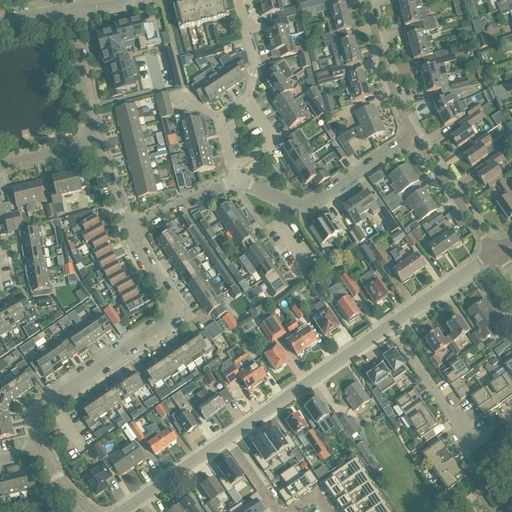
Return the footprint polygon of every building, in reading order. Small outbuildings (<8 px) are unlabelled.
[(224,0),(202,0),(173,8),(179,31),(223,20),(225,28),(231,27),(224,0)] [(406,0),(404,1),(398,2),(401,14),(416,10),(413,0),(406,0)] [(453,2),(457,17),(465,15),(461,0),(453,2)] [(511,0),(487,0),(488,2),(493,0),(499,0),(501,3),(497,5),(499,11),(511,6),(511,0)] [(277,2),(258,7),(261,17),(269,15),(279,13),(279,12),(277,2)] [(315,8),(310,9),(312,15),(328,10),(326,5),(315,8)] [(346,5),(331,9),(334,21),(349,17),(346,5)] [(511,6),(499,11),(501,16),(510,13),(511,18),(511,6)] [(416,10),(401,14),(405,26),(420,23),(418,16),(424,14),(422,9),(416,10)] [(279,13),(269,15),(271,22),(288,18),(286,10),(279,12),(279,13)] [(331,33),(322,35),(324,42),(335,39),(334,34),(352,29),(349,17),(334,21),(328,22),(331,33)] [(288,18),(271,22),(273,30),(285,27),(288,26),(290,26),(288,18)] [(434,18),(422,21),(424,27),(435,24),(434,18)] [(102,35),(96,36),(105,71),(111,70),(113,81),(108,82),(112,98),(123,96),(122,91),(136,87),(133,77),(138,76),(135,63),(130,64),(129,59),(123,61),(121,51),(121,50),(120,45),(125,44),(126,49),(139,46),(141,51),(154,47),(154,46),(160,45),(160,42),(161,42),(155,20),(142,24),(141,19),(100,30),(102,35)] [(435,24),(424,27),(425,32),(437,30),(435,24)] [(285,27),(273,30),(265,32),(268,42),(286,38),(291,36),(288,26),(285,27)] [(407,37),(405,38),(407,45),(409,44),(410,48),(434,42),(432,37),(424,39),(422,32),(407,36),(407,37)] [(484,36),(477,38),(480,49),(487,46),(484,36)] [(511,36),(501,40),(503,46),(511,43),(511,36)] [(286,38),(268,42),(270,53),(279,51),(281,58),(297,54),(295,46),(288,48),(286,38)] [(335,39),(324,42),(325,47),(333,45),(336,57),(343,55),(358,51),(355,39),(340,43),(337,44),(335,39)] [(434,42),(410,48),(414,61),(429,57),(428,55),(433,54),(432,49),(431,44),(434,43),(434,42)] [(511,43),(503,46),(506,54),(511,52),(511,43)] [(315,51),(309,53),(312,63),(318,61),(315,51)] [(358,51),(343,55),(346,67),(361,63),(358,51)] [(435,54),(436,60),(437,60),(448,57),(446,51),(435,54)] [(221,64),(225,69),(236,86),(244,80),(238,71),(243,67),(235,55),(230,59),(230,58),(221,64)] [(307,55),(299,57),(302,70),(307,70),(309,79),(313,79),(307,55)] [(425,68),(419,70),(423,82),(446,75),(451,74),(448,64),(444,65),(450,63),(448,57),(437,60),(436,60),(424,63),(425,68)] [(171,61),(156,64),(161,88),(175,85),(171,61)] [(274,78),(265,84),(270,93),(287,82),(293,78),(284,63),(270,71),(274,78)] [(331,69),(333,75),(344,72),(343,66),(331,69)] [(212,69),(203,75),(219,97),(227,92),(216,75),(212,69)] [(225,69),(216,75),(227,92),(236,86),(225,69)] [(344,72),(333,75),(334,81),(346,78),(344,72)] [(369,80),(367,72),(364,73),(364,72),(349,76),(350,83),(348,84),(347,86),(348,89),(352,89),(367,85),(366,81),(369,80)] [(197,83),(191,87),(199,99),(205,95),(210,103),(219,97),(203,75),(195,80),(197,83)] [(446,75),(423,82),(426,94),(440,90),(442,94),(449,92),(462,89),(469,87),(468,82),(450,86),(451,89),(449,89),(448,84),(448,83),(446,75)] [(309,79),(306,82),(307,87),(315,85),(313,79),(309,79)] [(287,82),(270,93),(276,101),(289,93),(293,90),(287,82)] [(371,88),(368,89),(367,85),(352,89),(348,89),(346,90),(348,96),(354,95),(355,101),(370,96),(373,95),(371,88)] [(444,100),(433,105),(439,115),(460,104),(457,98),(464,94),(462,89),(449,92),(451,98),(445,101),(444,100)] [(483,93),(487,103),(494,100),(490,90),(483,93)] [(167,93),(155,97),(161,120),(173,117),(167,93)] [(276,101),(272,104),(277,112),(294,102),(289,93),(276,101)] [(352,101),(340,104),(342,109),(353,106),(352,101)] [(294,102),(277,112),(283,121),(300,110),(294,102)] [(323,106),(324,113),(333,111),(331,104),(323,106)] [(460,104),(439,115),(444,127),(455,121),(454,119),(465,114),(460,104)] [(478,104),(466,112),(470,117),(481,109),(478,104)] [(134,105),(115,110),(118,121),(143,115),(142,111),(136,113),(134,105)] [(373,106),(355,114),(360,127),(379,119),(373,106)] [(320,107),(312,112),(316,119),(324,113),(320,107)] [(300,110),(283,121),(281,122),(285,128),(287,127),(289,130),(306,119),(300,110)] [(337,111),(325,114),(327,121),(339,118),(337,111)] [(462,130),(451,138),(458,148),(474,136),(469,128),(483,119),(478,112),(459,125),(462,130)] [(189,114),(175,118),(177,125),(181,124),(183,134),(206,128),(204,122),(203,121),(201,122),(200,118),(190,121),(189,114)] [(143,115),(118,121),(121,132),(140,127),(138,120),(144,118),(143,115)] [(360,127),(355,129),(358,136),(363,134),(366,140),(384,132),(379,119),(360,127)] [(140,127),(121,132),(124,143),(149,137),(148,133),(142,134),(140,127)] [(206,128),(183,134),(186,144),(205,139),(204,133),(206,133),(207,132),(206,128)] [(291,145),(282,151),(287,160),(307,147),(308,146),(299,132),(287,139),(291,145)] [(158,146),(164,145),(161,134),(155,135),(158,146)] [(475,150),(464,157),(471,167),(488,156),(482,148),(491,142),(486,134),(471,145),(475,150)] [(343,136),(337,140),(344,150),(350,146),(343,136)] [(149,137),(124,143),(127,155),(146,150),(144,142),(150,141),(149,137)] [(205,139),(186,144),(188,154),(208,149),(205,139)] [(158,146),(156,147),(158,154),(154,155),(154,159),(167,156),(166,152),(164,145),(158,146)] [(307,147),(287,160),(293,168),(309,158),(313,156),(307,147)] [(208,149),(188,154),(191,163),(210,158),(209,154),(211,154),(212,153),(211,148),(208,149)] [(336,151),(332,154),(339,163),(346,158),(340,149),(336,151)] [(146,150),(127,155),(129,166),(154,159),(154,155),(148,157),(146,150)] [(488,169),(478,176),(485,186),(501,175),(496,167),(504,161),(500,154),(485,164),(488,169)] [(210,158),(191,163),(193,174),(213,169),(210,158)] [(309,158),(293,168),(299,177),(315,166),(309,158)] [(154,159),(129,166),(132,177),(152,172),(150,164),(155,163),(154,159)] [(383,200),(388,208),(401,199),(397,195),(400,193),(418,181),(407,165),(401,169),(400,167),(394,172),(395,173),(389,177),(390,178),(392,176),(397,183),(391,187),(395,192),(383,200)] [(315,166),(299,177),(305,186),(313,181),(317,187),(331,178),(325,170),(320,174),(315,166)] [(152,172),(132,177),(135,188),(160,181),(159,177),(153,179),(152,172)] [(182,174),(183,181),(190,179),(188,172),(182,174)] [(55,192),(50,194),(53,206),(62,203),(61,197),(81,193),(81,190),(89,188),(86,175),(78,177),(77,173),(52,179),(55,192)] [(160,181),(135,188),(138,199),(157,194),(155,186),(161,185),(160,181)] [(511,195),(502,181),(496,185),(505,198),(497,203),(508,220),(511,217),(511,204),(511,202),(511,201),(511,195)] [(39,182),(26,185),(32,213),(37,212),(35,204),(44,202),(39,182)] [(26,185),(12,188),(16,208),(25,206),(27,214),(32,213),(26,185)] [(424,190),(407,201),(414,211),(431,200),(424,190)] [(367,192),(355,199),(365,214),(370,210),(373,214),(379,210),(375,204),(367,192)] [(355,199),(343,207),(355,226),(361,222),(359,218),(365,214),(355,199)] [(401,199),(388,208),(392,213),(404,205),(401,199)] [(431,200),(414,211),(421,221),(437,209),(431,200)] [(62,203),(53,206),(55,215),(64,213),(62,203)] [(216,214),(222,222),(237,212),(237,211),(231,203),(216,214)] [(52,206),(46,207),(49,219),(54,218),(52,206)] [(380,212),(380,213),(388,225),(393,221),(385,209),(380,212)] [(228,231),(245,219),(239,210),(237,211),(237,212),(222,222),(228,231)] [(464,226),(458,216),(454,211),(446,216),(450,221),(453,219),(459,229),(464,226)] [(92,212),(76,216),(80,225),(76,227),(81,236),(100,226),(92,212)] [(18,213),(11,215),(15,230),(21,228),(18,213)] [(440,214),(427,223),(431,228),(431,227),(447,251),(459,243),(451,232),(449,229),(443,233),(445,236),(440,240),(438,237),(442,234),(435,225),(443,219),(440,214)] [(11,215),(5,216),(8,232),(15,230),(11,215)] [(187,215),(180,220),(188,231),(191,229),(195,227),(187,215)] [(327,216),(320,220),(332,238),(338,234),(342,236),(345,234),(332,215),(328,217),(327,216)] [(251,227),(245,219),(228,231),(233,239),(249,229),(251,227)] [(314,227),(311,229),(324,249),(327,246),(326,241),(332,238),(320,220),(313,225),(314,227)] [(394,221),(393,221),(388,225),(393,232),(399,229),(394,221)] [(416,222),(408,228),(412,233),(420,227),(416,222)] [(427,223),(422,226),(426,232),(427,231),(429,233),(428,234),(434,243),(428,248),(436,259),(447,251),(431,227),(431,228),(427,223)] [(201,228),(200,229),(204,234),(211,230),(207,224),(206,225),(201,228)] [(166,235),(157,241),(162,249),(177,239),(174,234),(177,233),(171,225),(163,231),(166,235)] [(100,226),(81,236),(85,242),(82,243),(84,246),(86,245),(105,235),(100,226)] [(357,227),(352,231),(353,233),(360,243),(365,240),(357,227)] [(40,229),(19,233),(20,238),(21,239),(23,238),(24,243),(42,239),(40,229)] [(239,247),(254,237),(249,229),(233,239),(239,247)] [(211,230),(204,234),(212,246),(215,243),(218,241),(211,230)] [(416,231),(411,234),(418,243),(422,240),(416,231)] [(401,232),(391,239),(395,244),(405,237),(401,232)] [(353,233),(347,237),(354,247),(360,243),(353,233)] [(382,240),(378,234),(369,241),(372,246),(382,240)] [(105,235),(86,245),(91,254),(90,254),(90,255),(109,244),(105,235)] [(410,235),(404,239),(411,248),(417,244),(410,235)] [(177,239),(162,249),(167,256),(182,246),(185,249),(190,246),(188,243),(190,241),(188,238),(184,241),(181,236),(177,239)] [(245,256),(260,246),(254,237),(239,247),(245,256)] [(22,247),(22,249),(22,253),(44,249),(42,239),(24,243),(24,247),(22,247)] [(109,244),(90,255),(94,263),(97,262),(112,254),(107,246),(110,244),(109,244)] [(266,254),(268,252),(262,244),(260,246),(245,256),(250,264),(266,254)] [(182,246),(167,256),(172,264),(187,254),(185,249),(182,246)] [(366,246),(359,251),(368,266),(376,261),(366,246)] [(393,260),(399,256),(393,246),(387,250),(393,260)] [(44,249),(22,253),(23,258),(24,259),(26,259),(27,262),(45,259),(44,249)] [(401,249),(397,252),(401,258),(405,255),(401,249)] [(75,250),(71,252),(73,259),(79,256),(79,254),(78,251),(75,250)] [(241,252),(236,256),(252,280),(257,276),(241,252)] [(256,273),(271,262),(274,261),(268,252),(266,254),(250,264),(256,273)] [(325,252),(319,256),(326,266),(332,262),(328,256),(325,252)] [(112,254),(97,262),(102,271),(116,263),(112,254)] [(187,254),(172,264),(177,271),(196,258),(194,255),(190,258),(187,254)] [(382,254),(377,258),(383,267),(389,263),(382,254)] [(417,256),(412,259),(405,264),(413,275),(425,267),(417,256)] [(197,258),(196,258),(177,271),(182,279),(202,265),(197,258)] [(26,268),(25,269),(26,274),(47,270),(45,259),(27,262),(28,267),(26,268)] [(274,261),(271,262),(256,273),(262,281),(277,271),(280,269),(274,261)] [(77,265),(76,265),(79,272),(86,269),(83,263),(82,263),(83,263),(77,266),(77,265)] [(121,272),(116,263),(102,271),(97,274),(100,279),(97,281),(99,284),(104,282),(121,272)] [(405,264),(394,272),(402,283),(403,283),(404,284),(409,280),(408,279),(413,275),(405,264)] [(202,265),(182,279),(188,286),(207,273),(202,265)] [(47,270),(26,274),(27,279),(30,279),(30,283),(49,280),(47,270)] [(277,271),(262,281),(268,290),(268,289),(283,279),(277,271)] [(112,289),(129,280),(129,279),(126,281),(121,272),(104,282),(108,291),(112,289)] [(207,273),(188,286),(193,294),(213,280),(207,273)] [(360,295),(347,274),(341,278),(354,299),(360,295)] [(374,278),(363,285),(366,289),(365,290),(375,304),(376,303),(377,304),(382,301),(381,300),(386,296),(377,282),(376,282),(374,278)] [(289,288),(283,279),(268,289),(273,298),(289,288)] [(49,280),(30,283),(32,293),(34,293),(35,298),(51,295),(49,280)] [(129,280),(112,289),(115,288),(119,296),(134,288),(129,280)] [(213,280),(193,294),(198,301),(213,291),(217,287),(213,280)] [(325,288),(328,293),(336,288),(333,283),(325,288)] [(315,284),(309,288),(316,298),(322,294),(315,284)] [(119,296),(124,305),(139,297),(134,288),(119,296)] [(342,290),(331,298),(347,322),(348,322),(349,323),(355,319),(354,318),(359,314),(349,298),(348,299),(342,290)] [(213,291),(198,301),(203,309),(218,298),(213,291)] [(139,297),(124,305),(120,307),(127,320),(138,313),(136,311),(144,306),(139,297)] [(24,298),(14,303),(23,319),(24,319),(27,326),(31,325),(29,321),(37,316),(33,309),(30,310),(24,298)] [(218,298),(203,309),(208,316),(212,314),(216,320),(228,312),(218,298)] [(266,298),(253,307),(258,315),(271,306),(266,298)] [(51,299),(39,301),(41,309),(53,307),(51,299)] [(485,301),(469,312),(481,329),(477,332),(483,340),(494,332),(490,327),(499,320),(485,301)] [(317,313),(311,317),(325,338),(339,328),(322,302),(313,308),(317,313)] [(14,303),(6,308),(15,324),(23,319),(14,303)] [(297,306),(292,310),(299,320),(304,316),(297,306)] [(258,315),(253,307),(248,310),(253,318),(258,315)] [(6,308),(0,311),(0,319),(6,329),(15,324),(6,308)] [(101,315),(93,321),(103,336),(112,330),(101,315)] [(229,315),(218,323),(226,335),(238,327),(229,315)] [(114,316),(109,318),(115,326),(119,323),(114,316)] [(275,318),(268,323),(278,339),(286,334),(275,318)] [(459,318),(447,326),(453,335),(448,338),(452,344),(454,343),(469,333),(459,318)] [(93,321),(84,327),(94,342),(103,336),(93,321)] [(294,322),(290,325),(307,350),(311,347),(313,348),(316,346),(316,344),(317,343),(307,329),(302,333),(294,322)] [(211,340),(222,333),(215,323),(205,330),(211,340)] [(278,339),(268,323),(261,327),(270,342),(267,344),(269,348),(267,349),(270,353),(265,356),(275,371),(276,371),(278,371),(281,369),(281,367),(286,364),(282,357),(284,356),(278,347),(277,347),(274,342),(278,339)] [(290,325),(285,328),(293,339),(287,343),(297,357),(298,356),(299,357),(302,355),(302,353),(307,350),(290,325)] [(84,327),(76,333),(86,348),(94,342),(84,327)] [(437,332),(425,340),(435,355),(448,346),(455,357),(458,355),(460,353),(454,343),(452,344),(448,338),(443,341),(437,332)] [(67,338),(78,354),(79,356),(86,352),(85,351),(87,349),(86,348),(76,333),(67,338)] [(475,333),(469,337),(477,348),(482,344),(475,333)] [(196,334),(188,340),(199,355),(206,350),(208,352),(212,349),(205,339),(201,342),(196,334)] [(67,338),(59,344),(69,359),(78,354),(67,338)] [(188,340),(181,345),(194,364),(201,359),(199,355),(188,340)] [(59,344),(51,350),(61,365),(69,359),(59,344)] [(181,345),(174,350),(184,365),(186,369),(194,364),(181,345)] [(28,350),(24,346),(19,349),(22,354),(28,350)] [(241,349),(235,353),(257,386),(262,382),(261,381),(265,378),(250,357),(247,359),(241,349)] [(51,350),(42,356),(53,372),(56,371),(57,371),(63,367),(61,365),(51,350)] [(174,350),(166,355),(176,370),(184,365),(174,350)] [(233,350),(227,354),(235,366),(222,375),(229,385),(240,378),(248,390),(251,387),(252,389),(257,386),(235,353),(233,350)] [(385,361),(380,364),(395,385),(403,379),(401,376),(407,372),(403,367),(404,366),(394,351),(384,358),(385,361)] [(166,355),(159,360),(169,375),(172,379),(179,374),(176,370),(166,355)] [(430,361),(436,369),(442,365),(436,355),(429,360),(430,361)] [(33,361),(29,364),(35,374),(40,371),(45,379),(51,375),(51,374),(53,372),(42,356),(33,361)] [(496,358),(490,362),(493,366),(499,362),(496,358)] [(159,360),(151,365),(162,380),(169,375),(159,360)] [(448,368),(441,373),(445,379),(446,379),(454,391),(464,384),(461,379),(465,376),(468,381),(480,373),(477,368),(472,372),(466,363),(463,365),(461,361),(449,370),(448,368)] [(19,374),(14,378),(24,393),(33,387),(28,379),(33,375),(24,362),(15,367),(19,374)] [(380,405),(381,395),(395,385),(380,364),(371,371),(372,373),(367,377),(374,387),(375,386),(377,389),(372,393),(380,405)] [(151,365),(144,370),(149,378),(146,380),(151,387),(162,380),(151,365)] [(133,373),(125,378),(136,393),(143,388),(133,373)] [(208,373),(202,377),(208,386),(214,382),(208,373)] [(511,380),(507,374),(495,382),(508,401),(511,398),(511,380)] [(14,378),(5,384),(16,399),(24,393),(14,378)] [(125,378),(118,383),(128,398),(136,393),(125,378)] [(170,389),(181,381),(179,378),(168,386),(170,389)] [(495,382),(483,390),(496,408),(503,403),(504,404),(508,401),(495,382)] [(118,383),(110,388),(121,403),(128,398),(118,383)] [(0,387),(0,397),(12,402),(12,400),(14,400),(16,399),(5,384),(0,387)] [(357,384),(345,392),(349,398),(346,400),(354,412),(357,410),(369,401),(357,384)] [(464,384),(454,391),(458,395),(468,389),(464,384)] [(110,388),(103,393),(113,408),(121,403),(110,388)] [(185,389),(180,393),(186,401),(191,398),(185,389)] [(468,389),(458,395),(461,400),(471,393),(468,389)] [(168,390),(157,397),(161,402),(171,395),(168,390)] [(205,390),(200,393),(215,414),(219,412),(221,414),(226,410),(225,408),(217,396),(215,394),(210,398),(205,390)] [(483,390),(471,398),(480,410),(478,411),(483,418),(489,414),(489,413),(496,408),(483,390)] [(415,391),(396,404),(405,416),(423,403),(417,396),(418,395),(415,391)] [(103,393),(96,398),(106,413),(109,418),(112,416),(109,411),(113,408),(103,393)] [(180,393),(171,398),(180,411),(171,417),(176,423),(178,421),(184,429),(187,434),(187,433),(197,427),(188,414),(192,411),(186,401),(180,393)] [(200,401),(194,405),(205,421),(215,414),(200,393),(197,396),(200,401)] [(0,408),(8,411),(12,402),(0,397),(0,408)] [(96,398),(88,403),(98,418),(106,413),(96,398)] [(318,399),(306,408),(316,424),(317,424),(323,433),(327,439),(336,433),(338,435),(344,430),(335,417),(331,420),(328,416),(329,415),(318,399)] [(88,403),(80,408),(85,416),(81,418),(89,430),(97,425),(94,421),(98,418),(88,403)] [(423,403),(405,416),(413,427),(432,414),(428,410),(423,403)] [(160,406),(155,410),(162,419),(167,416),(160,406)] [(0,408),(0,418),(9,417),(9,414),(7,414),(8,411),(0,408)] [(136,410),(131,414),(134,419),(140,415),(137,412),(136,410)] [(432,414),(413,427),(414,429),(420,437),(421,439),(423,438),(426,443),(436,436),(433,431),(439,427),(434,419),(435,419),(432,414)] [(297,415),(286,423),(295,435),(298,438),(303,435),(317,456),(326,450),(314,432),(313,431),(310,434),(306,428),(297,415)] [(392,425),(396,422),(392,415),(387,418),(392,425)] [(346,416),(339,421),(351,437),(358,433),(346,416)] [(0,429),(12,426),(9,417),(0,418),(0,429)] [(400,427),(396,422),(392,425),(396,430),(400,427)] [(93,437),(103,430),(99,425),(89,432),(93,437)] [(12,426),(0,429),(0,439),(14,437),(12,426)] [(150,427),(147,430),(150,435),(149,436),(153,442),(147,445),(154,456),(165,449),(158,438),(154,433),(150,427)] [(169,430),(158,438),(165,449),(176,441),(169,430)] [(276,430),(265,438),(278,457),(288,449),(289,451),(296,447),(288,436),(287,434),(286,434),(288,437),(283,440),(276,430)] [(131,431),(126,435),(131,442),(136,439),(131,431)] [(138,431),(133,434),(139,443),(144,440),(138,431)] [(254,457),(253,457),(255,459),(256,460),(264,472),(270,468),(267,464),(278,457),(265,438),(263,439),(262,437),(254,443),(255,445),(254,446),(259,453),(261,456),(255,459),(254,457)] [(431,450),(423,455),(431,467),(450,454),(447,450),(446,450),(437,438),(428,445),(431,450)] [(99,443),(93,447),(102,460),(108,457),(99,443)] [(133,443),(119,453),(127,464),(130,461),(134,467),(144,460),(133,443)] [(416,450),(412,444),(407,447),(412,453),(416,450)] [(86,448),(90,456),(95,453),(91,445),(86,448)] [(366,446),(359,450),(365,460),(372,456),(366,446)] [(119,453),(108,460),(119,477),(134,467),(130,461),(127,464),(119,453)] [(450,454),(431,467),(439,479),(457,466),(452,459),(453,459),(450,454)] [(364,468),(363,469),(359,463),(361,462),(357,458),(320,484),(324,491),(325,490),(326,489),(329,493),(364,469),(364,468)] [(242,478),(231,462),(229,463),(228,461),(220,467),(221,468),(219,470),(226,480),(220,484),(228,494),(234,490),(231,486),(242,478)] [(103,466),(85,478),(96,495),(106,488),(103,482),(110,477),(103,466)] [(426,466),(416,472),(421,479),(431,472),(426,466)] [(457,466),(439,479),(448,491),(460,483),(461,484),(468,479),(463,473),(462,474),(457,466)] [(318,482),(310,471),(301,478),(294,467),(287,472),(304,496),(309,493),(307,490),(318,482)] [(371,479),(370,479),(366,474),(367,473),(364,469),(329,493),(332,497),(331,498),(330,498),(334,505),(371,479)] [(479,470),(474,473),(480,483),(486,480),(479,470)] [(24,472),(14,474),(19,494),(28,492),(29,496),(36,494),(33,480),(27,482),(24,472)] [(287,487),(278,493),(286,504),(297,497),(299,500),(304,496),(287,472),(280,477),(287,487)] [(14,474),(4,477),(9,496),(19,494),(14,474)] [(4,477),(0,477),(0,498),(9,496),(4,477)] [(377,490),(376,490),(373,485),(374,484),(371,479),(334,505),(335,505),(337,504),(339,507),(338,508),(337,509),(339,511),(345,511),(378,490),(377,490)] [(213,480),(202,488),(211,502),(205,507),(208,511),(218,511),(214,506),(219,503),(216,499),(223,494),(213,480)] [(384,500),(383,501),(379,495),(381,495),(378,490),(345,511),(367,511),(384,501),(384,500)] [(492,492),(485,497),(494,510),(501,505),(492,492)] [(189,497),(178,505),(182,511),(197,511),(194,508),(196,506),(189,497)] [(37,500),(25,503),(27,509),(39,506),(37,500)] [(390,511),(386,506),(387,505),(384,501),(367,511),(390,511),(391,511),(390,511)] [(243,502),(228,511),(261,511),(263,511),(256,502),(247,508),(244,510),(241,505),(243,503),(243,502)]
